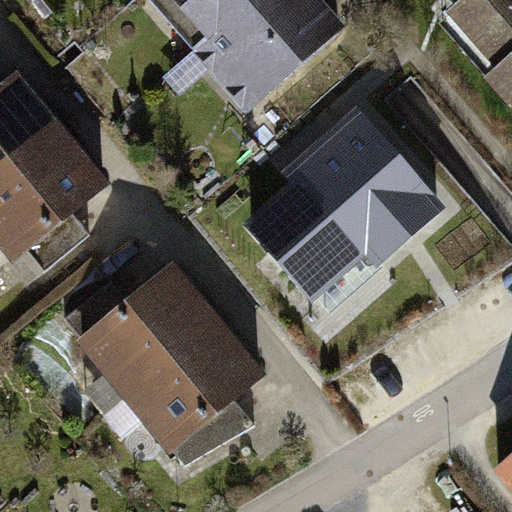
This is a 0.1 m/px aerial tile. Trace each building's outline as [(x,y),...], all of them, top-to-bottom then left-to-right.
[(344,0),(162,0),(265,118),(369,29),(344,0)] [(511,0),(482,0),(473,7),(508,47),(500,70),(511,84),(511,0)] [(129,190),(35,79),(0,107),(0,214),(41,264),(129,190)] [(290,192),(244,235),(316,309),(368,266),(384,277),(450,215),(361,111),(283,176),(290,192)] [(289,379),(190,266),(100,344),(200,457),(289,379)]
